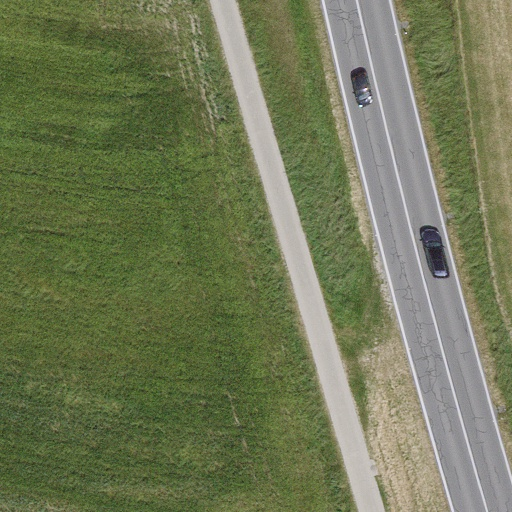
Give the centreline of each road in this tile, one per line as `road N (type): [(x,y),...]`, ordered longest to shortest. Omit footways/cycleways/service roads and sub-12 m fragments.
road 1 (track): [(221,0),(367,511)]
road 2 (primary): [(357,0),(488,511)]
